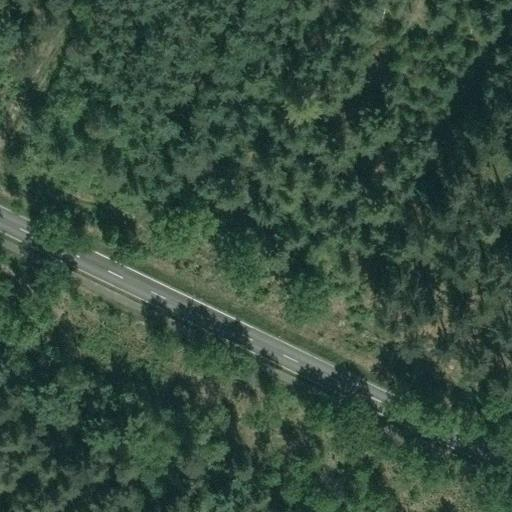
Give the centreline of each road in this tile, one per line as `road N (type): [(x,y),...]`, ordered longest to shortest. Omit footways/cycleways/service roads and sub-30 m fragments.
road 1 (secondary): [(511,468),(0,222)]
road 2 (track): [(27,236),(127,0)]
